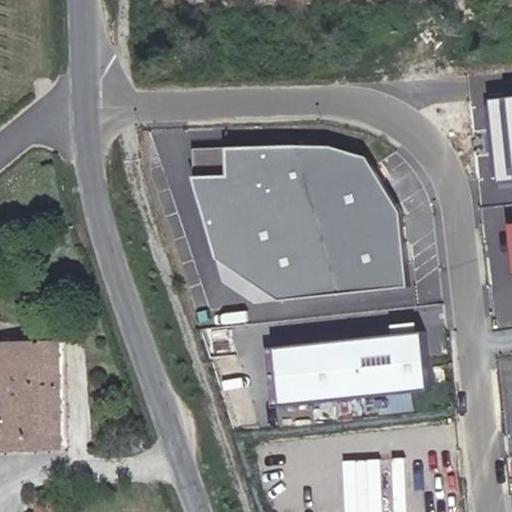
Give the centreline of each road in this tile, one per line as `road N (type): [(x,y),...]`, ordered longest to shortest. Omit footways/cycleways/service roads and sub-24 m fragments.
road 1 (residential): [(87,103),(311,99),(420,128),(469,241),(491,511)]
road 2 (tertiary): [(197,511),(89,162),(87,103)]
